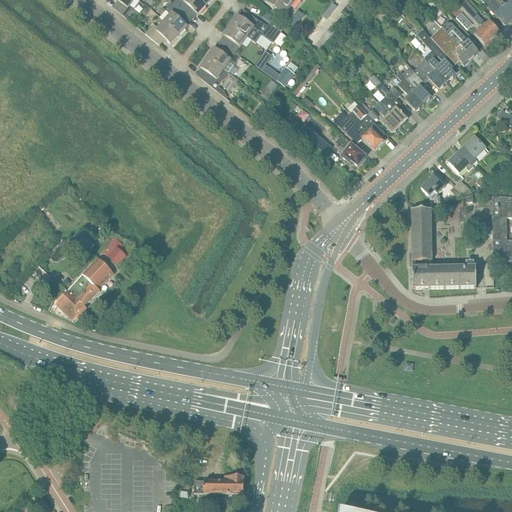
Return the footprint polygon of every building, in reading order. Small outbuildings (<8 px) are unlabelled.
[(115,10),(126,20),(134,10),(129,6),(133,0),(114,0),(117,2),(115,4),(118,6),(115,10)] [(192,10),(198,15),(206,7),(198,0),(176,0),(173,4),(186,16),(192,10)] [(264,0),(263,2),(283,17),(296,0),(264,0)] [(351,0),(348,5),(356,11),(356,12),(366,0),(351,0)] [(479,0),(505,27),(511,21),(511,20),(508,17),(509,16),(506,12),(505,13),(492,0),(479,0)] [(492,0),(505,13),(506,12),(509,16),(508,17),(511,20),(511,4),(510,3),(511,2),(510,0),(492,0)] [(377,11),(369,2),(359,11),(368,20),(377,11)] [(467,2),(461,7),(485,32),(486,31),(489,35),(488,37),(491,41),(495,37),(497,37),(498,35),(499,34),(499,33),(489,22),(485,25),(484,25),(484,23),(476,14),(478,13),(475,10),(467,2)] [(186,16),(173,4),(165,12),(159,19),(163,22),(179,36),(187,27),(181,22),(183,20),(186,16)] [(322,18),(326,21),(337,8),(333,4),(330,8),(322,18)] [(461,7),(458,10),(462,15),(457,19),(468,31),(471,28),(474,28),(478,32),(474,36),(484,47),(485,46),(487,46),(489,45),(489,43),(491,41),(488,37),(489,35),(486,31),(485,32),(461,7)] [(288,23),(295,28),(304,15),(297,10),(288,23)] [(267,13),(263,18),(268,22),(268,21),(273,25),(276,21),(267,13)] [(237,16),(230,26),(251,41),(255,44),(261,37),(267,41),(271,44),(272,44),(273,44),(274,44),(274,43),(281,34),(280,34),(277,31),(272,28),(269,26),(267,28),(249,15),(246,19),(243,17),(241,19),(238,17),(237,16)] [(371,25),(375,29),(379,25),(375,21),(371,25)] [(170,45),(179,36),(163,22),(157,29),(153,25),(145,35),(157,44),(161,40),(163,42),(165,40),(170,45)] [(336,23),(329,31),(335,36),(341,28),(336,23)] [(230,26),(223,36),(229,40),(227,43),(230,44),(227,49),(239,58),(251,41),(230,26)] [(450,26),(445,26),(442,29),(444,31),(450,38),(464,52),(467,55),(467,57),(470,61),(474,57),(475,57),(477,55),(477,54),(478,53),(475,50),(479,47),(471,38),(467,43),(450,26)] [(433,42),(444,54),(455,66),(459,62),(463,67),(464,66),(466,66),(468,65),(468,63),(470,61),(467,57),(467,55),(464,52),(450,38),(444,31),(433,42)] [(439,59),(444,54),(433,42),(423,32),(418,37),(433,53),(424,60),(446,83),(449,80),(451,80),(453,79),(453,77),(454,76),(450,72),(450,71),(450,70),(451,70),(444,63),(443,64),(439,59)] [(335,44),(331,48),(335,52),(339,48),(335,44)] [(214,49),(207,59),(228,74),(239,58),(227,49),(224,53),(221,51),(220,53),(214,49)] [(207,59),(200,69),(206,73),(204,75),(206,77),(203,82),(215,92),(228,74),(207,59)] [(419,68),(414,72),(425,84),(429,80),(439,90),(440,89),(441,89),(443,88),(443,86),(446,83),(424,60),(417,67),(419,68)] [(316,65),(293,93),(296,96),(298,98),(301,95),(299,93),(303,87),(315,74),(316,75),(319,72),(318,70),(320,68),(316,65)] [(284,85),(293,73),(284,67),(276,79),(284,85)] [(430,98),(426,93),(430,90),(425,84),(414,72),(406,79),(401,73),(397,77),(401,82),(423,105),(426,102),(428,102),(429,100),(429,99),(430,98)] [(271,82),(267,87),(274,92),(277,87),(271,82)] [(419,108),(423,105),(401,82),(398,86),(408,97),(405,101),(415,112),(416,111),(418,111),(419,110),(419,108)] [(396,100),(397,100),(391,94),(390,94),(381,84),(376,88),(386,98),(379,105),(391,119),(390,120),(394,124),(396,123),(400,127),(403,124),(404,124),(406,123),(406,121),(407,120),(396,109),(401,105),(396,100)] [(346,102),(349,99),(338,89),(336,92),(346,102)] [(395,90),(391,94),(397,100),(401,96),(395,90)] [(359,106),(373,121),(377,116),(372,110),(371,112),(362,103),(359,106)] [(261,104),(251,117),(258,122),(267,109),(261,104)] [(391,119),(379,105),(375,108),(385,119),(381,123),(392,134),(393,133),(394,133),(396,132),(396,130),(399,127),(400,127),(396,123),(394,124),(390,120),(391,119)] [(376,149),(383,142),(380,139),(385,135),(373,121),(359,106),(338,127),(357,145),(361,141),(361,140),(363,138),(372,148),(376,149)] [(504,115),(502,113),(498,117),(511,131),(511,111),(511,113),(510,112),(507,114),(506,113),(504,115)] [(308,140),(328,156),(333,149),(313,134),(312,134),(306,129),(303,133),(309,138),(308,140)] [(465,150),(461,154),(462,155),(468,162),(473,157),(475,160),(485,150),(475,139),(464,149),(465,150)] [(365,157),(352,147),(348,153),(345,151),(340,157),(350,165),(351,163),(357,167),(365,157)] [(459,153),(448,164),(459,175),(465,169),(468,173),(473,169),(471,167),(474,165),(477,162),(475,160),(473,157),(468,162),(462,155),(461,154),(460,154),(459,153)] [(429,201),(431,201),(444,189),(434,178),(421,190),(427,197),(427,199),(429,201)] [(458,183),(454,187),(462,196),(468,194),(458,183)] [(462,196),(454,187),(450,191),(457,198),(462,196)] [(511,262),(511,241),(506,241),(506,220),(511,219),(511,198),(491,199),(492,262),(511,262)] [(462,203),(450,204),(451,221),(463,220),(462,203)] [(412,290),(476,289),(475,263),(466,263),(466,268),(432,269),(431,211),(411,211),(412,290)] [(87,254),(94,246),(83,236),(76,243),(87,254)] [(117,267),(125,258),(116,249),(107,258),(117,267)] [(99,261),(83,277),(98,291),(114,275),(99,261)] [(58,303),(55,305),(73,323),(76,320),(86,310),(84,308),(99,292),(98,291),(83,277),(58,303)] [(194,482),(194,495),(208,495),(208,501),(210,501),(210,503),(222,503),(222,495),(243,496),(243,478),(224,478),(224,480),(218,480),(218,483),(194,482)]
